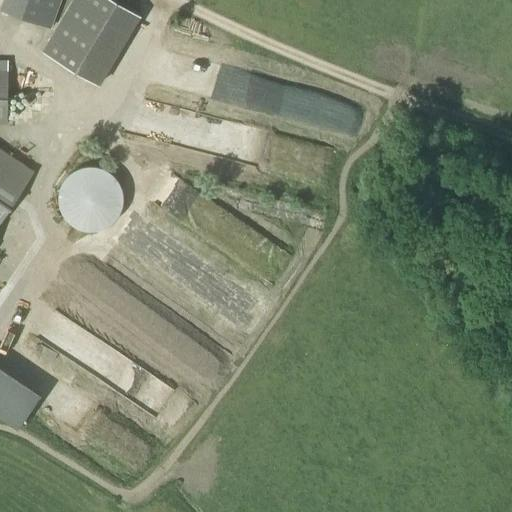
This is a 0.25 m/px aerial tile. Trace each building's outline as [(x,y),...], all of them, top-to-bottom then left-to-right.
[(50,27),(59,0),(4,0),(1,10),(50,27)] [(98,85),(139,15),(114,0),(73,0),(42,52),(98,85)] [(0,219),(32,171),(0,149),(0,219)] [(90,231),(95,231),(101,230),(105,228),(110,225),(114,222),(117,218),(119,213),(121,209),(122,204),(123,199),(122,194),(121,189),(119,184),(116,180),(113,176),(109,173),(105,170),(100,168),(95,167),(90,167),(85,167),(80,168),(76,170),(71,173),(67,176),(64,180),(61,184),(59,189),(58,194),(58,199),(58,204),(59,209),(61,214),(64,218),(67,222),(71,225),(75,228),(80,230),(85,231),(90,231)] [(0,417),(17,429),(40,394),(0,366),(0,417)]
